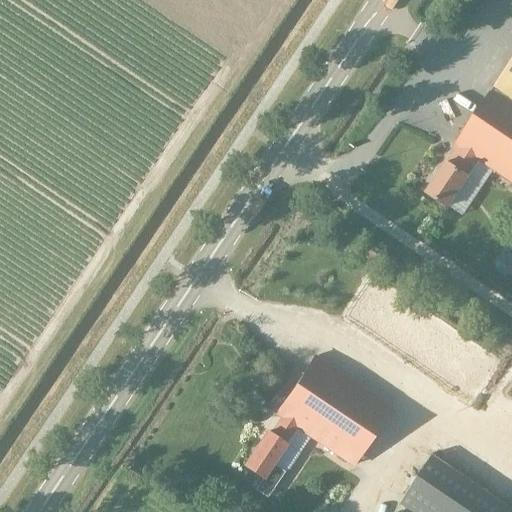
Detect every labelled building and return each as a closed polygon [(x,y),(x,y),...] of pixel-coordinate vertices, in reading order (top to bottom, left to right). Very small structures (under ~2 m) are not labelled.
[(446,162),(426,193),(448,207),(468,177),(479,160),(511,182),(511,60),(491,91),(492,91),(456,145),(458,146),(447,162),(446,162)] [(294,296),(301,266),(292,264),(284,294),(294,296)] [(370,338),(465,397),(478,376),(485,381),(492,369),(466,352),(457,365),(429,348),(429,347),(382,319),(370,338)] [(266,432),(243,466),(262,479),(255,490),(268,499),(285,473),(286,474),(310,438),(352,466),(391,408),(314,357),(275,414),(281,418),(269,435),(266,432)] [(511,511),(511,508),(432,455),(399,504),(411,511),(511,511)]
